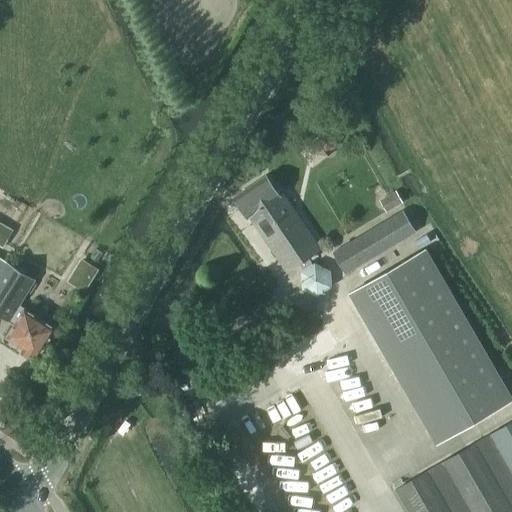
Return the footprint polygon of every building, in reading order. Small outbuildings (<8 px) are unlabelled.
[(266,176),(234,198),(247,217),(249,216),(286,272),(298,264),(307,258),(320,249),(281,193),(278,195),(266,176)] [(384,222),(333,253),(345,274),(397,244),(384,222)] [(425,250),(349,294),(435,443),(511,399),(425,250)] [(331,288),(329,271),(314,263),(300,272),(301,290),(317,297),(331,288)] [(0,315),(9,321),(34,280),(7,264),(0,275),(0,315)] [(36,361),(56,328),(24,309),(6,338),(23,349),(22,352),(36,361)] [(511,511),(511,421),(395,489),(408,511),(511,511)]
